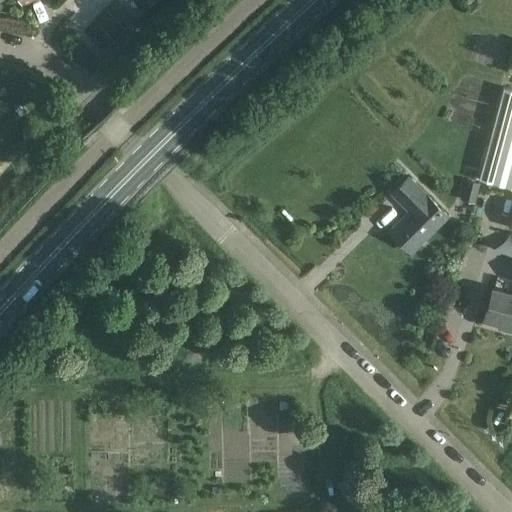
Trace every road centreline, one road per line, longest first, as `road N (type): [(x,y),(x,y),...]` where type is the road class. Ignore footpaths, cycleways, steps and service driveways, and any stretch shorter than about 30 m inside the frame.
road 1 (unclassified): [(508,511),(110,108),(44,54),(0,41)]
road 2 (primary): [(0,328),(245,66),(325,0)]
road 3 (unclassified): [(0,266),(256,0)]
